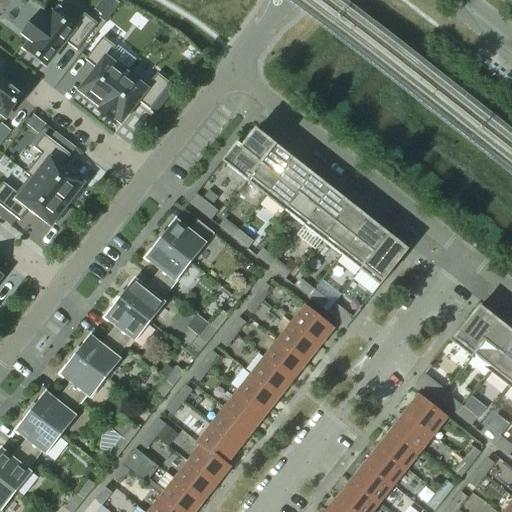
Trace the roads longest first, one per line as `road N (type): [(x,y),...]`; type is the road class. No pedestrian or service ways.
road 1 (residential): [(268,511),(468,256)]
road 2 (residential): [(468,256),(236,73)]
road 3 (residential): [(35,88),(150,179)]
road 4 (residential): [(58,291),(150,179)]
road 5 (residential): [(150,179),(236,73)]
